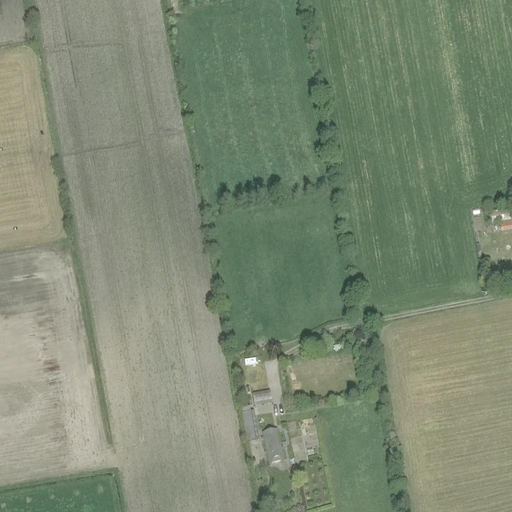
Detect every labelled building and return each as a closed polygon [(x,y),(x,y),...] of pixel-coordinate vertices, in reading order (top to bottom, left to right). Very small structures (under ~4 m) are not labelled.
[(490,211),(491,223),(511,220),(509,208),(490,211)] [(500,223),(501,231),(511,229),(511,224),(511,221),(500,223)] [(494,264),(496,270),(508,267),(506,261),(494,264)] [(270,392),(252,394),(254,407),(272,404),(270,392)] [(254,411),(241,413),(246,442),(258,440),(254,411)] [(298,443),(320,439),(317,417),(290,422),(295,450),(300,450),(298,443)] [(263,434),(265,443),(270,464),(284,461),(278,434),(275,435),(274,431),(263,434)]
